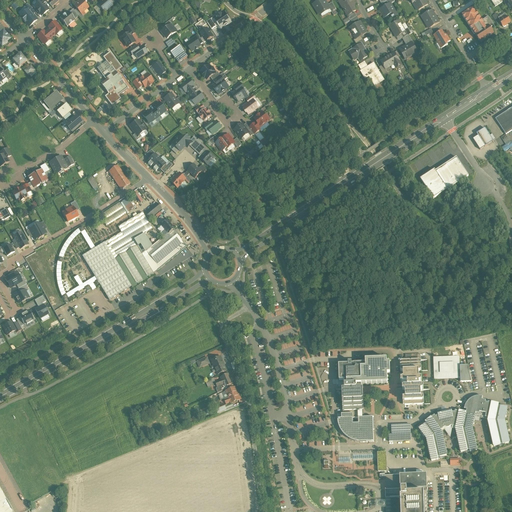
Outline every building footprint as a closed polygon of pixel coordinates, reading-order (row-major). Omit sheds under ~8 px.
[(45,0),(36,0),(39,3),(34,7),(37,10),(37,11),(38,13),(39,13),(42,16),(49,10),(44,4),(47,2),(45,0)] [(82,0),(74,6),(77,9),(80,13),(81,14),(83,12),(84,12),(86,10),(88,8),(82,0)] [(100,0),(102,1),(98,5),(104,13),(107,10),(108,10),(110,8),(110,7),(112,6),(107,0),(100,0)] [(324,0),(321,0),(313,5),(318,13),(319,12),(321,15),(330,9),(324,0)] [(352,0),(339,0),(338,1),(345,12),(347,11),(349,15),(354,12),(356,11),(354,8),(354,5),(352,4),(352,2),(352,1),(352,0)] [(428,5),(424,0),(409,0),(412,4),(415,3),(419,10),(418,11),(428,5)] [(388,5),(380,10),(385,18),(390,15),(392,19),(394,17),(397,15),(391,4),(390,4),(388,5)] [(35,13),(29,6),(26,9),(27,10),(28,10),(33,15),(35,13)] [(483,23),(473,8),(462,15),(472,30),(473,30),(475,34),(475,35),(480,43),(494,34),(489,26),(486,28),(483,24),(483,23)] [(27,10),(20,16),(22,18),(22,19),(24,21),(29,27),(37,20),(33,15),(28,10),(27,10)] [(74,11),(73,10),(69,13),(75,20),(79,17),(78,15),(74,11)] [(432,10),(422,16),(429,29),(439,23),(432,10)] [(68,12),(65,15),(65,14),(62,16),(63,16),(60,19),(67,28),(67,27),(75,20),(75,21),(75,20),(69,13),(68,12)] [(354,12),(349,15),(350,17),(348,18),(350,21),(357,17),(354,12)] [(221,14),(217,17),(218,18),(215,20),(214,20),(214,21),(217,26),(219,29),(230,22),(224,13),(221,15),(221,14)] [(505,14),(498,19),(500,21),(499,22),(500,22),(500,23),(503,27),(503,28),(506,26),(505,25),(510,22),(507,17),(505,14)] [(213,18),(207,22),(212,30),(217,26),(214,21),(214,20),(213,18)] [(209,28),(204,20),(195,26),(203,38),(206,42),(213,37),(207,29),(209,28)] [(399,21),(390,27),(393,31),(397,37),(396,37),(396,38),(402,34),(405,32),(405,31),(399,21)] [(58,26),(54,22),(49,27),(50,29),(55,35),(56,36),(62,31),(61,30),(61,29),(59,26),(58,26)] [(169,22),(162,27),(164,30),(171,25),(169,22)] [(360,22),(349,29),(356,39),(356,40),(361,37),(367,33),(360,22)] [(164,30),(162,33),(167,39),(172,35),(176,33),(173,29),(174,28),(171,25),(164,30)] [(135,33),(131,26),(125,29),(128,34),(129,33),(131,36),(135,33)] [(408,29),(405,31),(405,32),(402,34),(404,38),(409,35),(411,34),(408,29)] [(10,40),(3,31),(0,33),(0,44),(2,46),(10,40)] [(433,33),(429,35),(432,39),(434,37),(433,36),(438,33),(436,31),(433,33)] [(438,33),(433,36),(434,37),(438,44),(440,43),(443,48),(448,45),(447,44),(451,41),(446,34),(445,35),(442,31),(438,33)] [(45,33),(43,32),(38,37),(41,41),(43,44),(44,44),(45,45),(50,40),(50,39),(45,33)] [(128,34),(121,38),(127,47),(135,43),(133,39),(131,36),(129,33),(128,34)] [(404,38),(402,39),(405,45),(412,40),(409,35),(404,38)] [(201,39),(199,36),(195,38),(195,39),(195,38),(200,45),(203,43),(201,39)] [(195,39),(186,44),(192,52),(201,46),(200,45),(195,38),(195,39)] [(173,39),(166,44),(169,48),(176,43),(173,39)] [(412,44),(400,51),(406,60),(417,53),(412,44)] [(359,47),(357,48),(350,53),(355,60),(358,58),(360,62),(369,56),(363,48),(362,45),(359,47)] [(136,46),(129,51),(131,55),(133,53),(138,49),(136,46)] [(138,49),(133,53),(137,59),(147,53),(142,47),(138,49)] [(184,52),(180,47),(171,54),(179,64),(188,57),(185,53),(184,52)] [(27,61),(20,53),(12,60),(19,68),(27,61)] [(394,53),(381,62),(383,66),(386,70),(392,66),(392,64),(394,63),(397,68),(402,65),(394,53)] [(118,75),(112,67),(111,66),(110,67),(106,61),(97,68),(106,80),(100,84),(108,95),(110,94),(113,91),(118,97),(129,89),(122,80),(122,81),(120,79),(121,79),(120,76),(118,77),(117,75),(118,75)] [(365,62),(358,66),(362,72),(368,68),(365,62)] [(166,72),(159,63),(153,68),(154,70),(160,77),(166,72)] [(31,65),(24,71),(28,76),(35,71),(31,65)] [(209,65),(201,72),(202,73),(201,74),(204,78),(205,78),(207,80),(210,78),(215,74),(214,72),(215,71),(212,68),(211,69),(209,65)] [(368,68),(362,72),(365,78),(367,77),(367,78),(369,77),(368,76),(369,76),(375,86),(383,81),(374,65),(368,68)] [(386,70),(383,66),(379,68),(384,75),(388,73),(386,70)] [(12,77),(6,70),(3,73),(6,77),(9,80),(12,77)] [(215,74),(210,78),(213,81),(220,76),(217,72),(215,74)] [(220,76),(213,81),(216,85),(222,80),(224,81),(227,79),(223,73),(220,76)] [(153,82),(147,74),(138,81),(142,86),(143,86),(145,88),(147,86),(148,88),(152,85),(151,83),(153,82)] [(138,81),(137,80),(133,83),(133,84),(137,90),(138,89),(138,90),(142,86),(138,81)] [(190,80),(186,83),(184,83),(183,84),(183,86),(181,87),(186,93),(187,92),(193,87),(193,85),(194,85),(190,80)] [(216,85),(212,87),(218,95),(228,88),(224,81),(222,80),(216,85)] [(240,83),(233,88),(236,91),(241,88),(243,87),(240,83)] [(193,87),(187,92),(189,95),(196,90),(193,87)] [(236,91),(232,94),(234,97),(234,98),(236,100),(239,102),(243,99),(244,99),(246,97),(246,96),(244,94),(245,92),(241,88),(236,91)] [(196,90),(189,95),(192,98),(198,94),(196,90)] [(62,100),(56,93),(48,100),(45,103),(44,103),(44,104),(46,106),(45,107),(46,107),(47,106),(50,110),(54,106),(62,100)] [(176,100),(171,94),(164,99),(172,110),(179,104),(176,100)] [(192,98),(191,99),(195,105),(197,104),(200,103),(200,102),(204,99),(201,94),(200,94),(198,94),(192,98)] [(248,103),(243,107),(245,110),(244,110),(246,114),(247,113),(249,115),(252,113),(255,111),(259,108),(259,107),(260,106),(257,103),(256,104),(254,101),(253,100),(248,103)] [(162,106),(159,103),(154,107),(155,109),(160,116),(163,114),(164,112),(165,111),(164,110),(164,109),(163,106),(162,106)] [(66,104),(56,112),(57,113),(62,119),(72,111),(66,104)] [(511,108),(496,119),(506,135),(511,130),(511,108)] [(198,115),(199,115),(200,117),(199,117),(202,120),(204,122),(212,116),(210,114),(210,113),(208,110),(208,111),(206,109),(201,112),(198,115)] [(150,114),(148,111),(142,116),(145,119),(145,120),(147,122),(148,122),(149,124),(150,122),(152,123),(155,120),(150,114)] [(263,113),(254,119),(257,123),(255,124),(258,128),(260,127),(264,125),(267,122),(269,121),(268,120),(265,116),(263,113)] [(69,120),(68,119),(62,123),(69,132),(81,123),(75,115),(69,120)] [(138,120),(130,126),(133,130),(132,130),(134,133),(135,133),(135,134),(138,137),(140,135),(146,131),(143,128),(144,127),(141,124),(141,125),(138,120)] [(210,122),(204,127),(206,130),(208,129),(213,125),(210,122)] [(213,125),(208,129),(212,135),(214,133),(215,133),(217,132),(217,131),(221,128),(217,122),(213,125)] [(242,124),(234,130),(241,140),(248,134),(249,134),(247,131),(243,126),(242,124)] [(255,124),(250,127),(251,128),(250,129),(254,134),(255,134),(260,130),(258,128),(255,124)] [(493,142),(485,129),(477,134),(485,147),(493,142)] [(228,135),(224,139),(223,138),(222,139),(229,148),(234,144),(235,144),(233,142),(228,135)] [(511,142),(506,135),(501,138),(506,145),(511,142)] [(215,136),(209,141),(213,146),(216,144),(219,141),(215,136)] [(201,144),(194,137),(190,141),(192,143),(190,146),(195,151),(201,144)] [(185,141),(182,139),(177,139),(172,144),(181,152),(186,146),(187,148),(190,146),(192,143),(190,141),(188,138),(185,141)] [(219,141),(216,144),(222,152),(227,149),(229,148),(222,139),(219,141)] [(237,139),(233,142),(235,144),(234,144),(238,148),(242,145),(237,139)] [(7,149),(0,152),(2,156),(5,154),(7,158),(11,156),(12,156),(8,148),(7,149)] [(148,159),(154,153),(151,150),(145,155),(148,159)] [(200,157),(207,164),(214,157),(207,150),(200,157)] [(2,156),(0,156),(0,166),(0,167),(9,162),(7,158),(5,154),(2,156)] [(160,159),(155,154),(148,161),(149,163),(148,164),(150,166),(151,165),(153,167),(160,159)] [(70,156),(64,160),(66,165),(68,167),(74,164),(70,156)] [(54,161),(50,163),(56,174),(60,172),(60,173),(64,171),(62,167),(66,165),(64,160),(63,160),(61,157),(57,159),(57,160),(54,162),(54,161)] [(456,158),(435,171),(435,170),(420,180),(433,199),(469,176),(456,158)] [(160,159),(153,167),(154,168),(153,169),(156,171),(157,170),(158,172),(165,164),(160,159)] [(50,171),(45,164),(40,167),(41,170),(42,170),(44,174),(50,171)] [(202,172),(194,164),(187,171),(195,178),(202,172)] [(118,166),(109,172),(121,190),(130,184),(118,166)] [(41,170),(35,173),(36,174),(34,174),(28,177),(31,183),(34,189),(40,185),(41,184),(42,184),(48,181),(44,174),(42,170),(41,170)] [(174,179),(171,182),(177,188),(180,185),(181,185),(184,183),(183,182),(186,179),(179,173),(176,177),(174,179)] [(98,187),(91,177),(87,180),(94,190),(98,187)] [(31,183),(28,185),(31,191),(33,194),(36,192),(34,189),(31,183)] [(28,185),(22,188),(25,193),(26,192),(27,193),(31,191),(28,185)] [(22,188),(19,189),(15,191),(12,193),(17,202),(20,200),(21,201),(22,202),(23,202),(24,201),(25,200),(25,199),(24,198),(27,196),(25,193),(22,188)] [(133,193),(139,203),(142,201),(135,192),(133,193)] [(128,198),(99,215),(106,226),(135,209),(128,198)] [(157,204),(145,214),(149,219),(161,209),(157,204)] [(73,207),(63,213),(68,222),(78,217),(73,207)] [(121,233),(107,241),(111,246),(83,263),(97,285),(100,283),(104,289),(125,276),(115,260),(137,246),(138,245),(135,240),(152,229),(142,213),(118,227),(121,233)] [(167,221),(164,224),(163,223),(163,222),(162,222),(162,223),(161,223),(161,224),(162,225),(159,228),(159,227),(158,228),(161,232),(164,236),(165,236),(172,230),(174,229),(167,221)] [(42,237),(47,234),(41,222),(35,225),(42,237)] [(35,225),(28,229),(35,241),(42,237),(35,225)] [(164,236),(160,239),(160,240),(148,250),(146,251),(143,254),(157,271),(179,253),(177,250),(184,244),(172,230),(165,236),(164,236)] [(14,236),(21,249),(29,244),(21,232),(14,236)] [(151,247),(146,240),(141,244),(146,251),(148,250),(147,250),(151,247)] [(7,256),(15,252),(10,244),(3,248),(7,256)] [(137,246),(115,260),(125,276),(104,289),(103,289),(109,300),(157,271),(143,254),(142,255),(137,246)] [(4,278),(10,288),(23,281),(17,271),(4,278)] [(15,295),(20,303),(30,297),(25,289),(15,295)] [(35,309),(41,319),(49,314),(44,304),(35,309)] [(29,311),(27,313),(26,312),(21,315),(22,315),(19,317),(24,325),(26,324),(27,325),(32,322),(31,321),(34,320),(29,311)] [(11,322),(3,326),(7,335),(16,330),(13,324),(11,322)] [(17,322),(13,324),(16,330),(17,332),(22,330),(17,322)] [(407,400),(403,400),(403,406),(425,405),(425,398),(422,398),(422,394),(424,394),(424,389),(420,389),(420,385),(424,385),(424,381),(419,381),(419,373),(422,373),(421,354),(405,354),(406,360),(400,361),(401,374),(404,374),(404,381),(401,382),(401,386),(408,386),(409,390),(402,390),(402,394),(406,394),(407,400)] [(221,357),(212,361),(215,369),(216,369),(218,375),(227,371),(226,371),(224,366),(225,365),(221,357)] [(207,358),(197,362),(200,368),(209,364),(207,358)] [(348,365),(338,366),(339,381),(344,381),(344,388),(342,388),(343,418),(362,418),(362,410),(364,410),(363,388),(356,389),(356,383),(388,382),(387,373),(390,373),(390,363),(386,363),(386,358),(365,359),(365,365),(353,365),(352,363),(348,363),(348,365)] [(459,358),(434,358),(434,380),(460,380),(459,358)] [(468,366),(460,366),(461,382),(471,382),(468,366)] [(228,374),(221,378),(222,380),(215,382),(217,388),(220,387),(221,389),(233,384),(228,374)] [(235,388),(226,391),(226,392),(223,393),(225,399),(224,399),(227,405),(240,400),(240,399),(241,399),(240,396),(239,396),(235,388)] [(466,410),(466,413),(466,415),(475,417),(488,419),(491,403),(488,402),(488,403),(485,402),(486,401),(482,400),(482,397),(479,397),(475,397),(471,399),(469,401),(466,404),(464,409),(466,410)] [(223,403),(215,406),(218,413),(224,410),(224,409),(226,408),(223,403)] [(487,421),(493,447),(510,443),(505,421),(508,406),(491,403),(488,419),(487,421)] [(426,424),(419,430),(427,440),(431,463),(438,461),(438,459),(447,456),(442,433),(445,431),(450,438),(452,429),(456,430),(461,454),(469,452),(470,454),(478,452),(473,430),(475,417),(466,415),(466,413),(455,410),(455,413),(452,414),(452,412),(438,414),(438,416),(436,417),(434,415),(425,422),(426,424)] [(373,441),(372,418),(362,418),(343,418),(338,419),(339,426),(343,433),(350,438),(354,441),(359,442),(373,441)] [(410,425),(392,425),(392,434),(389,434),(389,442),(411,441),(410,425)] [(388,472),(386,452),(377,453),(378,472),(388,472)] [(425,511),(425,474),(401,475),(401,490),(385,490),(386,499),(392,499),(400,498),(400,511),(425,511)] [(401,490),(401,475),(385,476),(385,490),(401,490)] [(0,511),(12,511),(0,490),(0,511)]
